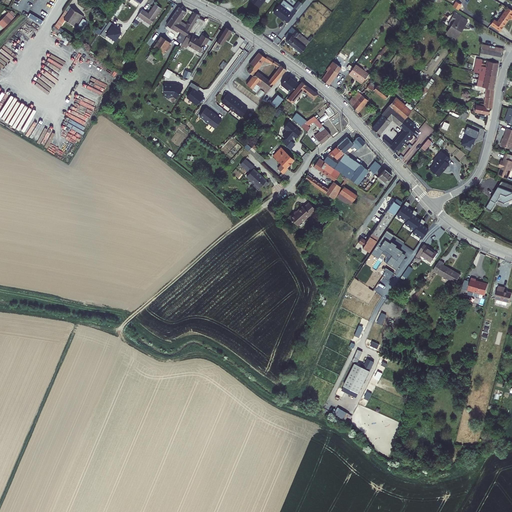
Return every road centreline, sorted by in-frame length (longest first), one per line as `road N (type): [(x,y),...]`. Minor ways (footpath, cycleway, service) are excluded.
road 1 (track): [(265,205),(122,329),(76,325),(0,505)]
road 2 (tertiary): [(189,0),(297,69),(356,122)]
road 3 (residential): [(511,53),(478,173),(432,206)]
road 4 (residential): [(356,122),(265,205)]
